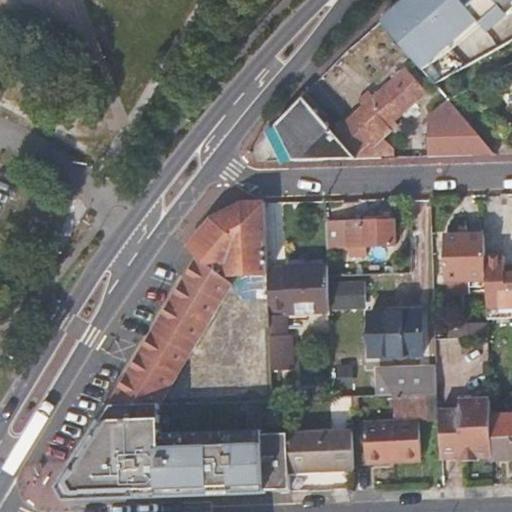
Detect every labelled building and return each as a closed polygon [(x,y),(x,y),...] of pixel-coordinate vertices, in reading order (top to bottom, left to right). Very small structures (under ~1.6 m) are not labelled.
[(511,0),(405,0),(382,21),(386,25),(436,83),(511,39),(511,0)] [(315,112),(297,128),(326,159),(387,157),(377,146),(399,127),(396,123),(430,95),(409,71),(376,99),(370,93),(360,102),(365,109),(335,133),(315,112)] [(454,105),(435,123),(436,156),(496,154),(454,105)] [(252,232),(269,231),(268,201),(244,202),(212,219),(190,247),(203,257),(222,271),(252,232)] [(350,246),(397,245),(396,220),(349,221),(350,246)] [(488,286),(486,256),(485,233),(447,235),(448,280),(451,279),(472,279),(473,287),(488,286)] [(511,306),(511,265),(506,266),(506,255),(486,256),(488,286),(488,308),(511,306)] [(203,331),(232,279),(222,271),(203,257),(158,332),(203,331)] [(289,308),(331,308),(329,273),(329,264),(271,264),(272,295),(272,309),(289,308)] [(270,296),(269,276),(243,277),(245,298),(270,296)] [(375,307),(374,279),(343,280),(344,308),(375,307)] [(451,291),(473,291),(473,287),(472,279),(451,279),(451,291)] [(511,306),(488,308),(489,318),(511,316),(511,306)] [(273,331),(289,331),(289,308),(272,309),(273,325),(273,331)] [(371,351),(425,350),(424,309),(369,311),(371,351)] [(489,325),(453,326),(453,340),(490,339),(489,325)] [(203,331),(158,332),(115,406),(162,404),(203,331)] [(438,365),(427,366),(428,393),(439,392),(438,365)] [(440,424),(439,392),(428,393),(395,394),(395,425),(366,425),(367,466),(388,466),(388,460),(420,459),(420,424),(440,424)] [(443,410),(445,457),(494,456),(493,418),(492,400),(462,400),(462,409),(443,410)] [(163,434),(162,404),(115,406),(61,489),(68,499),(167,496),(227,494),(225,431),(163,434)] [(494,456),(495,460),(511,459),(511,417),(493,418),(494,456)] [(289,434),(289,429),(225,431),(227,494),(266,492),(266,491),(291,490),(291,470),(289,434)] [(356,468),(355,432),(289,434),(291,470),(356,468)]
